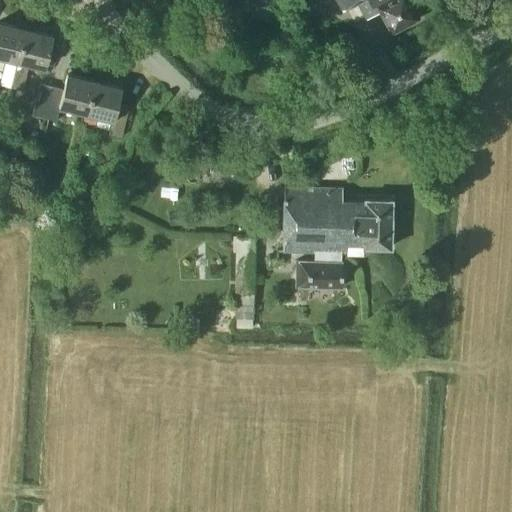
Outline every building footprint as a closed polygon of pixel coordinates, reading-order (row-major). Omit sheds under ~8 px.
[(245,14),(249,0),(216,0),(215,5),(245,14)] [(249,0),(245,14),(276,24),(283,0),(249,0)] [(336,0),(342,10),(360,0),(368,0),(371,6),(375,4),(390,32),(419,17),(409,0),(336,0)] [(0,57),(5,58),(0,78),(0,84),(10,87),(24,28),(0,22),(0,57)] [(51,35),(24,28),(10,87),(21,90),(27,64),(43,68),(51,35)] [(51,86),(43,117),(55,120),(58,107),(85,113),(93,80),(66,74),(62,89),(51,86)] [(120,136),(128,105),(116,103),(120,87),(93,80),(85,113),(83,123),(94,126),(97,116),(112,120),(108,133),(120,136)] [(43,117),(51,86),(39,83),(31,114),(43,117)] [(328,252),(341,252),(345,252),(345,254),(363,254),(363,246),(390,247),(391,198),(363,198),(363,200),(341,199),(341,188),(283,186),(283,206),(312,206),(312,222),(325,223),(325,232),(329,232),(328,252)] [(312,206),(283,206),(282,250),(317,251),(317,260),(295,260),(295,286),(340,287),(341,252),(328,252),(329,232),(325,232),(325,223),(312,222),(312,206)] [(186,224),(185,210),(168,212),(169,225),(186,224)] [(261,307),(253,307),(253,301),(253,237),(234,237),(233,250),(235,250),(233,318),(260,319),(261,307)]
